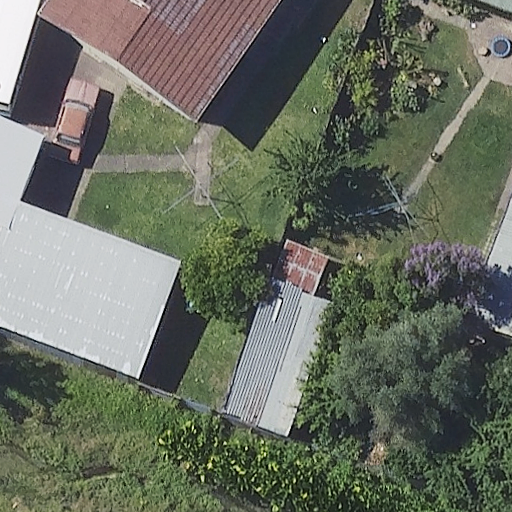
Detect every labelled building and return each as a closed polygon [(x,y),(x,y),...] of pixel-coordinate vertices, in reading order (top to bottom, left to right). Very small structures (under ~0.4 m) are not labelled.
[(289,0),(53,0),(34,29),(198,138),(289,0)] [(511,0),(436,0),(511,28),(511,0)] [(45,147),(0,130),(0,338),(138,387),(180,271),(21,215),(45,147)] [(511,198),(462,330),(511,349),(511,198)] [(359,278),(293,249),(221,416),(287,444),(359,278)]
